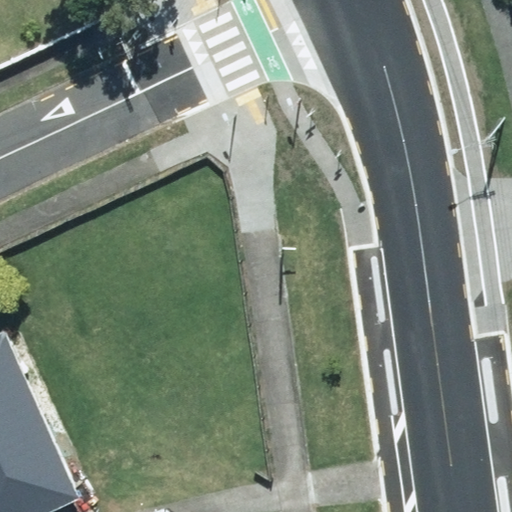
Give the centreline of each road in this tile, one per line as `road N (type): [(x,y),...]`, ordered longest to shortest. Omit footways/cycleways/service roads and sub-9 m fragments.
road 1 (residential): [(0,153),(340,0)]
road 2 (secondary): [(419,233),(456,511)]
road 3 (secondary): [(358,0),(397,122),(419,233)]
